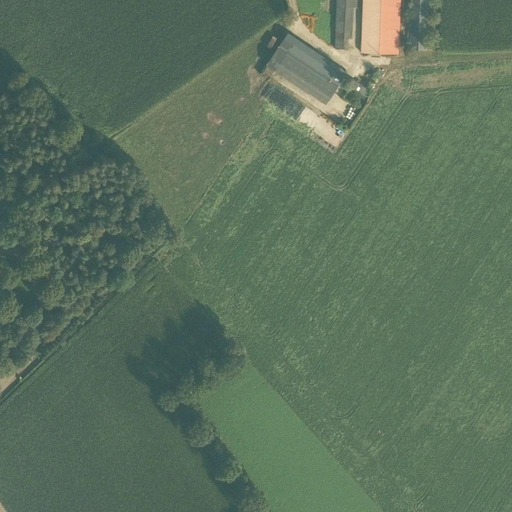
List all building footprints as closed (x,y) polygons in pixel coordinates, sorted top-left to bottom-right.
[(348,38),(352,38),(354,8),(357,8),(357,0),(336,0),(335,34),(330,33),(329,46),(335,46),(335,49),(348,50),(348,38)] [(362,0),(361,53),(398,55),(400,0),(362,0)] [(427,50),(428,0),(409,0),(408,50),(427,50)] [(326,106),(347,74),(287,34),(265,66),(326,106)] [(366,98),(370,92),(353,80),(349,86),(366,98)] [(48,202),(20,217),(27,230),(43,222),(55,216),(48,202)] [(4,214),(4,218),(7,221),(11,220),(12,215),(8,212),(4,214)] [(53,236),(26,251),(30,260),(58,245),(53,236)]
